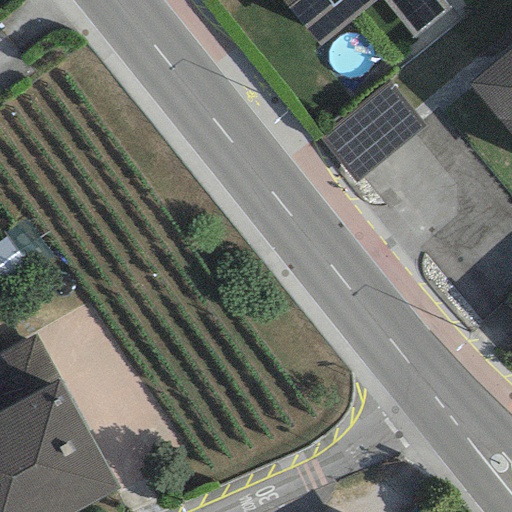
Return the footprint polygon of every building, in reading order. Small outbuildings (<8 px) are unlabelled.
[(281,0),(319,46),(375,0),(379,0),(411,39),(450,8),(443,0),(281,0)] [(511,48),(468,87),(511,140),(511,48)] [(387,84),(319,138),(355,183),(423,129),(387,84)] [(0,414),(59,382),(33,336),(0,354),(0,414)] [(0,414),(0,511),(72,511),(117,489),(59,382),(0,414)]
